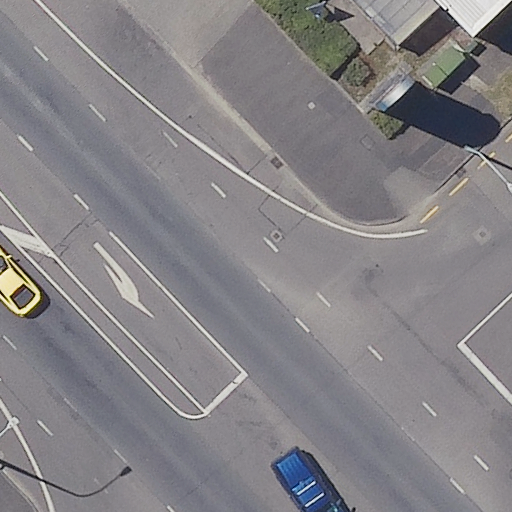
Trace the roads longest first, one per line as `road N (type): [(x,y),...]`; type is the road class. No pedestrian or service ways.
road 1 (secondary): [(304,486),(191,408),(0,198)]
road 2 (unclassified): [(511,293),(304,486)]
